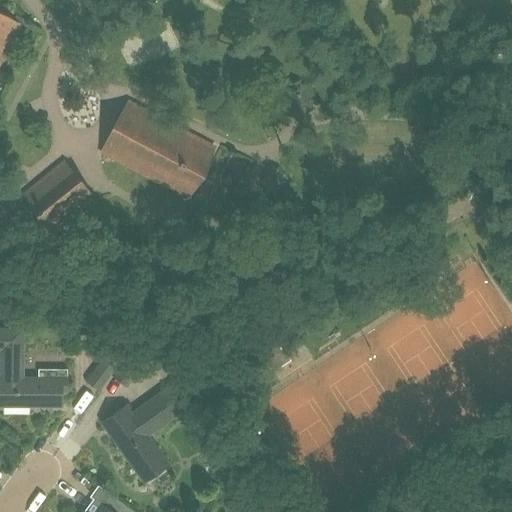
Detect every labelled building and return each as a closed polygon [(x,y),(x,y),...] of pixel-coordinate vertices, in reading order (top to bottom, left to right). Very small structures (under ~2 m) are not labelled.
[(0,14),(0,59),(19,25),(0,14)] [(291,83),(294,92),(290,93),(296,112),(311,107),(305,88),(301,89),(298,81),(291,83)] [(129,102),(103,152),(187,197),(213,147),(129,102)] [(93,198),(63,162),(25,193),(54,229),(93,198)] [(255,214),(261,240),(289,233),(282,207),(255,214)] [(204,253),(186,264),(192,275),(211,264),(204,253)] [(68,369),(63,369),(39,369),(39,377),(24,377),(24,328),(0,328),(0,351),(1,351),(1,377),(0,377),(0,407),(62,407),(62,392),(68,392),(68,369)] [(140,337),(132,349),(113,376),(127,387),(154,351),(154,350),(156,349),(140,337)] [(283,348),(281,349),(278,345),(263,355),(266,360),(265,360),(272,372),(291,360),(283,348)] [(108,350),(86,381),(100,391),(122,360),(108,350)] [(178,383),(168,390),(133,414),(128,406),(102,423),(145,483),(169,466),(149,436),(194,404),(178,383)] [(85,511),(84,511),(137,511),(111,493),(97,511),(85,511)]
